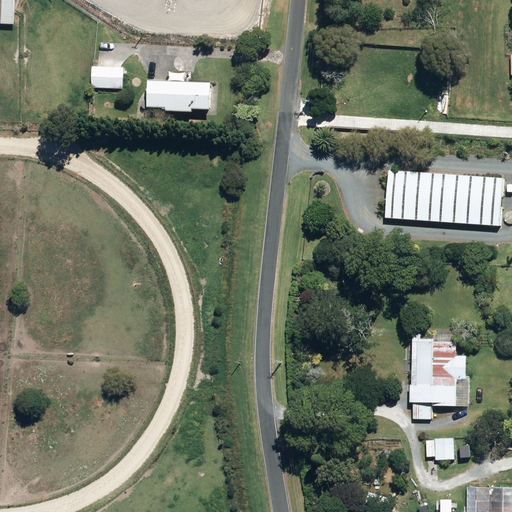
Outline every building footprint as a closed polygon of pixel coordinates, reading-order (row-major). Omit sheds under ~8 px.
[(0,0),(0,23),(15,25),(16,0),(0,0)] [(93,58),(92,88),(124,89),(125,59),(93,58)] [(168,108),(168,111),(194,112),(195,109),(212,110),(213,82),(150,80),(150,107),(168,108)] [(390,171),(387,219),(502,227),(505,179),(390,171)] [(425,307),(423,312),(426,316),(431,316),(433,311),(430,307),(425,307)] [(414,386),(412,385),(412,403),(415,403),(415,420),(433,420),(433,407),(471,407),(471,376),(468,376),(468,356),(458,356),(458,343),(454,343),(454,335),(435,335),(435,339),(423,339),(423,334),(414,334),(414,362),(409,362),(409,372),(414,372),(414,386)] [(455,439),(436,440),(436,441),(427,441),(428,457),(437,457),(437,465),(442,465),(442,461),(456,460),(455,439)] [(467,511),(511,511),(511,487),(467,488),(467,511)]
